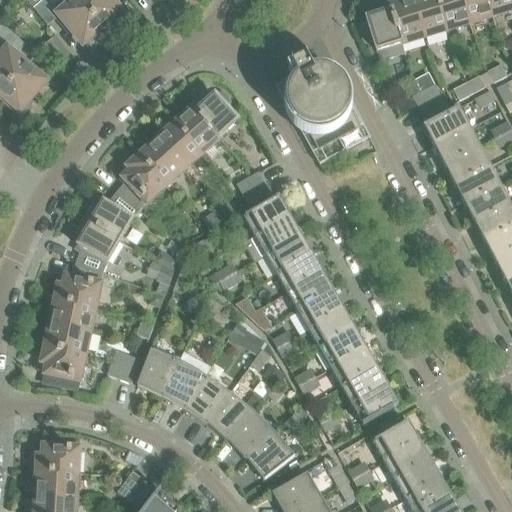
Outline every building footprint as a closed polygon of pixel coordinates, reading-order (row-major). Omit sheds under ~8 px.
[(44,1),(42,0),(24,0),(33,10),(44,1)] [(104,33),(77,1),(76,0),(62,0),(59,2),(60,4),(51,11),(57,19),(59,17),(82,46),(89,41),(91,43),(104,33)] [(121,15),(108,0),(77,0),(77,1),(104,33),(116,23),(114,20),(121,15)] [(423,39),(411,0),(408,0),(398,3),(399,6),(389,10),(400,46),(423,39)] [(446,32),(436,0),(411,0),(423,39),(446,32)] [(469,25),(461,0),(436,0),(446,32),(469,25)] [(492,18),(486,0),(461,0),(469,25),(492,18)] [(511,2),(511,0),(486,0),(492,18),(511,11),(511,2)] [(400,46),(389,10),(374,14),(376,19),(366,22),(363,24),(361,27),(361,31),(362,34),(365,37),(368,38),(372,38),(380,64),(403,57),(400,46)] [(0,97),(26,68),(14,58),(24,47),(0,25),(0,97)] [(73,59),(55,38),(44,47),(62,68),(73,59)] [(364,129),(344,90),(343,88),(341,86),(340,84),(336,81),(332,78),(325,64),(322,65),(322,66),(310,73),(305,64),(304,64),(292,72),(296,80),(281,89),(284,95),(280,98),(287,109),(287,114),(289,119),(290,122),(295,127),(298,130),(304,140),(305,140),(304,139),(308,137),(318,155),(359,132),(361,135),(362,134),(360,131),(364,129)] [(506,79),(500,67),(487,74),(493,86),(506,79)] [(27,104),(44,85),(46,87),(52,79),(43,71),(37,78),(26,68),(0,97),(0,100),(20,118),(30,106),(27,104)] [(434,88),(428,75),(413,83),(419,96),(434,88)] [(485,90),(479,79),(466,85),(472,97),(485,90)] [(419,96),(410,82),(397,85),(402,102),(419,96)] [(472,97),(466,85),(453,92),(459,104),(472,97)] [(511,100),(511,99),(505,86),(496,91),(503,105),(511,100)] [(418,111),(440,99),(434,88),(419,96),(412,100),(418,111)] [(496,104),(491,94),(476,101),(482,112),(496,104)] [(236,124),(226,112),(228,109),(228,105),(228,102),(225,99),(222,97),(218,97),(215,99),(207,105),(204,101),(192,112),(218,140),(236,124)] [(424,122),(446,110),(440,99),(418,111),(424,122)] [(469,130),(459,111),(457,111),(422,130),(433,149),(469,130)] [(218,140),(192,112),(174,128),(200,156),(218,140)] [(511,133),(506,124),(492,132),(497,141),(511,133)] [(200,156),(174,128),(167,135),(165,132),(154,141),(182,172),(200,156)] [(479,150),(469,130),(433,149),(443,168),(479,150)] [(511,143),(511,134),(511,133),(497,141),(502,149),(511,143)] [(182,172),(154,141),(144,150),(146,153),(139,160),(164,189),(182,172)] [(489,169),(479,150),(443,168),(453,188),(489,169)] [(164,189),(139,160),(127,170),(131,174),(121,182),(125,187),(117,196),(139,214),(146,205),(164,189)] [(499,188),(489,169),(453,188),(463,207),(499,188)] [(243,199),(264,186),(258,175),(236,188),(243,199)] [(249,210),(271,197),(264,186),(243,199),(249,210)] [(509,207),(499,188),(463,207),(473,226),(509,207)] [(132,223),(139,214),(117,196),(109,206),(104,203),(98,214),(94,212),(86,225),(119,244),(132,223)] [(253,239),(289,219),(278,200),(242,220),(253,239)] [(235,218),(229,206),(216,214),(222,225),(235,218)] [(511,230),(511,212),(509,207),(473,226),(483,246),(511,230)] [(222,225),(216,214),(203,221),(210,232),(222,225)] [(264,258),(300,238),(289,219),(253,239),(243,245),(254,264),(264,258)] [(107,266),(119,244),(86,225),(78,238),(83,241),(76,252),(81,255),(77,267),(103,277),(107,266)] [(511,255),(511,230),(483,246),(493,265),(511,255)] [(275,277),(311,257),(300,238),(264,258),(275,277)] [(209,251),(203,243),(189,251),(194,260),(209,251)] [(171,274),(177,263),(160,253),(153,264),(171,274)] [(511,279),(511,255),(493,265),(503,284),(511,279)] [(286,296),(321,275),(311,257),(275,277),(286,296)] [(93,311),(99,287),(103,277),(77,267),(72,278),(67,277),(64,289),(59,288),(56,303),(93,311)] [(168,289),(173,276),(160,269),(155,284),(168,289)] [(219,286),(233,277),(227,269),(205,281),(213,289),(219,286)] [(297,315),(332,294),(321,275),(286,296),(297,315)] [(183,295),(189,280),(179,276),(174,291),(183,295)] [(224,294),(238,286),(233,277),(219,286),(224,294)] [(511,279),(503,284),(511,300),(511,279)] [(308,334),(343,313),(332,294),(297,315),(308,334)] [(159,312),(164,300),(152,296),(148,307),(159,312)] [(254,315),(246,301),(234,308),(246,320),(254,315)] [(88,335),(93,311),(56,303),(53,313),(50,313),(47,326),(88,335)] [(220,326),(228,312),(209,303),(202,317),(220,326)] [(260,312),(254,315),(246,320),(257,329),(266,323),(260,312)] [(319,353),(354,332),(343,313),(308,334),(319,353)] [(148,342),(153,328),(141,324),(136,337),(148,342)] [(83,358),(88,335),(47,326),(45,339),(48,340),(46,350),(83,358)] [(264,344),(236,328),(228,342),(256,359),(264,344)] [(330,371),(365,351),(354,332),(319,353),(330,371)] [(290,344),(285,335),(272,343),(277,352),(290,344)] [(295,352),(290,344),(277,352),(282,360),(295,352)] [(139,359),(143,350),(130,345),(126,354),(139,359)] [(78,383),(83,358),(46,350),(42,366),(48,367),(43,386),(76,393),(78,383)] [(340,390),(376,370),(365,351),(330,371),(340,390)] [(162,400),(178,365),(150,353),(136,389),(162,401),(162,400)] [(260,372),(270,359),(261,353),(252,366),(260,372)] [(112,364),(107,378),(108,378),(119,382),(128,359),(116,354),(112,364)] [(130,387),(139,363),(128,359),(119,382),(130,387)] [(185,413),(205,380),(178,365),(162,400),(185,414),(185,413)] [(351,409),(387,389),(376,370),(340,390),(351,409)] [(312,381),(307,373),(293,381),(298,389),(312,381)] [(206,429),(207,428),(229,396),(205,380),(185,413),(206,429)] [(317,390),(312,381),(298,389),(303,398),(317,390)] [(277,403),(288,391),(280,384),(269,396),(277,403)] [(362,428),(398,408),(387,389),(351,409),(362,428)] [(262,401),(255,395),(246,406),(254,412),(262,401)] [(227,444),(252,414),(229,396),(207,428),(227,445),(227,444)] [(334,419),(329,410),(315,418),(320,427),(334,419)] [(293,432),(305,421),(298,413),(286,424),(293,432)] [(246,463),(274,435),(252,414),(227,444),(245,464),(246,463)] [(339,427),(334,419),(320,427),(325,435),(339,427)] [(383,464),(418,444),(408,425),(372,445),(383,464)] [(294,459),(274,435),(246,463),(263,484),(294,459)] [(37,474),(76,476),(77,442),(44,440),(43,459),(38,459),(37,474)] [(394,483),(429,463),(418,444),(383,464),(394,483)] [(405,502),(440,481),(429,463),(394,483),(405,502)] [(366,475),(361,466),(347,474),(352,483),(366,475)] [(346,485),(338,471),(329,476),(337,490),(346,485)] [(74,500),(76,476),(37,474),(37,484),(33,484),(33,498),(74,500)] [(127,502),(142,482),(132,475),(117,495),(127,502)] [(371,483),(366,475),(352,483),(357,491),(371,483)] [(298,511),(320,500),(307,476),(271,496),(280,511),(298,511)] [(410,511),(431,511),(451,500),(440,481),(405,502),(410,511)] [(137,510),(153,490),(142,482),(127,502),(137,510)] [(354,499),(346,485),(337,490),(345,504),(354,499)] [(176,511),(178,511),(160,494),(161,493),(159,492),(143,511),(176,511)] [(73,511),(74,500),(33,498),(32,511),(35,511),(73,511)] [(327,511),(320,500),(298,511),(327,511)] [(457,511),(451,500),(431,511),(457,511)]
